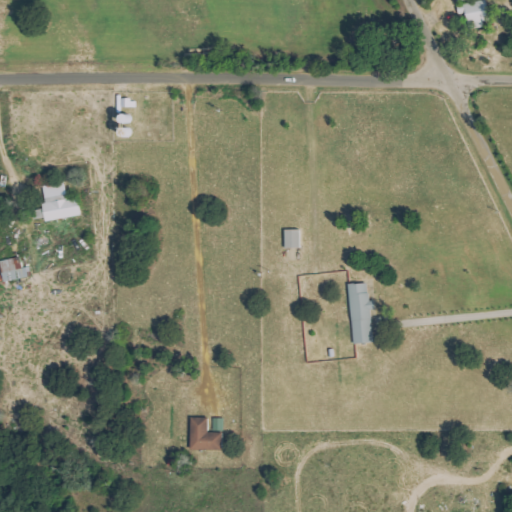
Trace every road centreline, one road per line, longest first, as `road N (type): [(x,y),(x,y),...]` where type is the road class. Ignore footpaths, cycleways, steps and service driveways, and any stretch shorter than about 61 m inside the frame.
road 1 (residential): [(0,78),(511,80)]
road 2 (residential): [(511,208),(407,0)]
